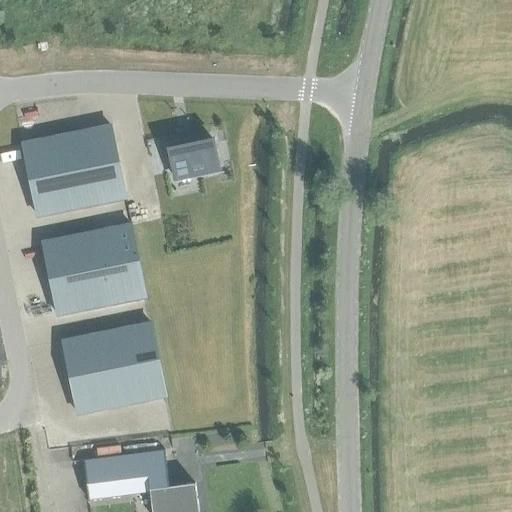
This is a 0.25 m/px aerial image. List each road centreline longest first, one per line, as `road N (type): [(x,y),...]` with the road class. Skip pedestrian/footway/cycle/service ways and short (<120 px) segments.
road 1 (unknown): [(311,0),(293,90),(283,277),(284,414),(302,511)]
road 2 (tertiary): [(350,511),(346,264),(364,95)]
road 3 (unclassified): [(364,95),(111,81),(0,94)]
road 4 (unclassified): [(0,268),(23,385),(18,407),(0,422)]
